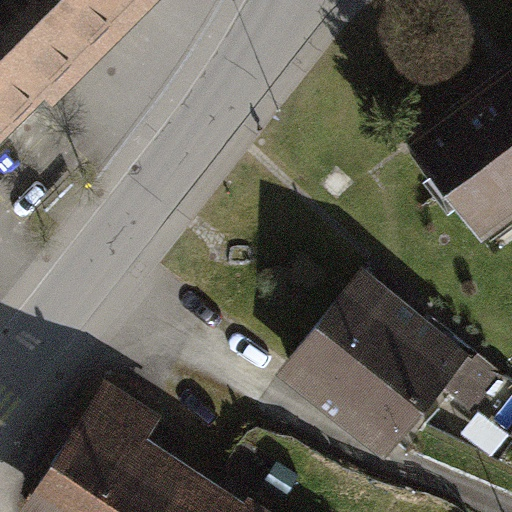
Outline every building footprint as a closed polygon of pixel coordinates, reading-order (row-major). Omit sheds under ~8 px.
[(0,0),(0,149),(53,97),(60,104),(165,0),(0,0)] [(511,63),(410,138),(483,237),(511,215),(511,63)] [(496,369),(358,256),(270,365),(379,453),(431,377),(464,404),(496,369)] [(170,408),(99,363),(3,511),(289,511),(157,428),(170,408)] [(268,459),(255,482),(276,494),(289,471),(268,459)]
